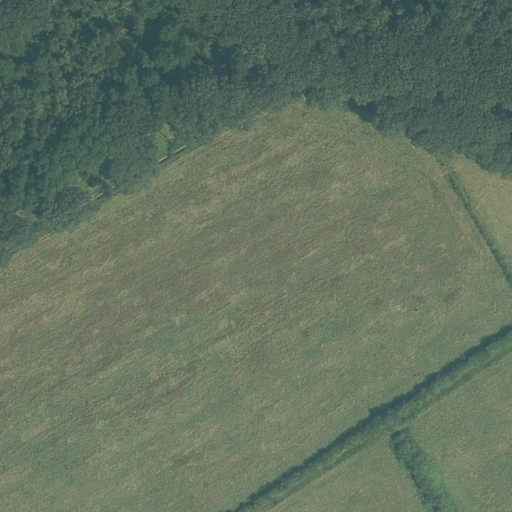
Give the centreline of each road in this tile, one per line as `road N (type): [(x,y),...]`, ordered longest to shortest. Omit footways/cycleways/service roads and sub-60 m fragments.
road 1 (track): [(305,64),(0,246)]
road 2 (track): [(511,142),(305,64)]
